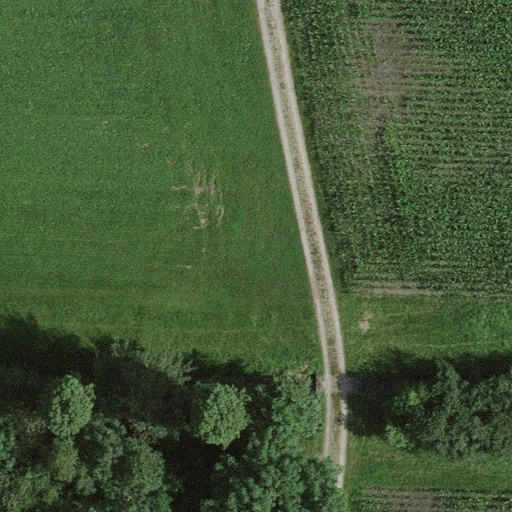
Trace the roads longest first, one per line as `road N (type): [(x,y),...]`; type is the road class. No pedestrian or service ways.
road 1 (track): [(271,0),(346,379),(330,511)]
road 2 (track): [(0,418),(344,432)]
